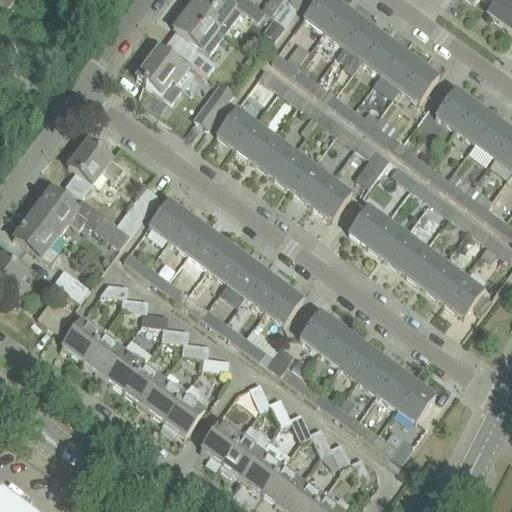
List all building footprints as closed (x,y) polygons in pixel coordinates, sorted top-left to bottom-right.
[(0,0),(0,7),(9,16),(10,15),(7,12),(17,0),(0,0)] [(240,18),(234,13),(216,0),(197,0),(189,12),(225,39),(240,18)] [(236,0),(232,6),(258,25),(264,17),(260,14),(241,0),(236,0)] [(276,0),(270,0),(260,14),(264,17),(265,17),(282,30),(295,12),(296,13),(305,0),(283,0),(281,4),(276,0)] [(326,0),(320,0),(303,23),(322,37),(342,11),(326,0)] [(511,35),(511,0),(504,0),(490,19),(511,35)] [(361,25),(342,11),(322,37),(342,52),(361,25)] [(173,33),(189,45),(202,55),(209,60),(225,39),(189,12),(173,33)] [(342,52),(361,66),(380,40),(361,25),(342,52)] [(380,40),(361,66),(380,80),(400,54),(380,40)] [(178,59),(205,79),(214,68),(186,47),(178,59)] [(276,57),(270,65),(290,80),(296,73),(295,72),(308,55),(297,47),(285,64),(276,57)] [(193,81),(173,66),(157,54),(136,82),(171,108),(181,94),(182,95),(193,81)] [(400,54),(380,80),(399,94),(419,68),(400,54)] [(252,59),(245,68),(253,74),(259,64),(252,59)] [(419,109),(438,83),(419,68),(399,94),(419,109)] [(315,87),(296,73),(290,80),(310,95),(315,87)] [(264,74),(257,83),(277,97),(284,89),(264,74)] [(315,87),(310,95),(329,109),(335,101),(334,100),(344,87),(336,81),(326,94),(315,87)] [(207,134),(233,98),(220,89),(194,125),(207,134)] [(266,128),(285,102),(297,111),(303,103),(284,89),(277,97),(259,122),(266,128)] [(454,94),(435,121),(454,135),(473,109),(454,94)] [(335,101),(329,109),(348,123),(354,115),(335,101)] [(323,117),(303,103),(297,111),(310,121),(299,136),(305,140),(316,125),(323,117)] [(454,135),(473,149),(493,123),(473,109),(454,135)] [(235,114),(216,141),(235,155),(255,128),(235,114)] [(363,121),(354,115),(348,123),(368,137),(378,123),(367,115),(363,121)] [(323,117),(316,125),(336,140),(342,131),(323,117)] [(378,123),(368,137),(395,158),(401,150),(382,136),(387,130),(378,123)] [(511,137),(493,123),(473,149),(493,163),(511,137)] [(255,128),(235,155),(254,169),(274,143),(255,128)] [(361,146),(342,131),(336,140),(355,154),(361,146)] [(511,137),(493,163),(511,178),(511,177),(511,137)] [(274,143),(254,169),(274,184),(293,157),(274,143)] [(368,163),(355,181),(369,191),(388,166),(361,146),(355,154),(368,163)] [(76,178),(65,192),(81,204),(101,178),(115,188),(124,176),(110,166),(111,165),(86,147),(67,172),(76,178)] [(428,170),(401,150),(395,158),(422,178),(428,170)] [(442,151),(432,165),(438,170),(449,156),(442,151)] [(293,157),(274,184),(293,198),(313,171),(293,157)] [(416,186),(388,166),(369,191),(377,197),(381,192),(387,196),(396,184),(410,194),(416,186)] [(428,170),(422,178),(442,192),(453,177),(442,169),(437,176),(428,170)] [(293,198),(312,212),(332,185),(313,171),(293,198)] [(472,191),(453,177),(442,192),(461,206),(472,191)] [(332,226),(351,200),(332,185),(312,212),(332,226)] [(435,200),(416,186),(410,194),(429,208),(435,200)] [(158,201),(144,191),(115,229),(129,239),(158,201)] [(492,205),(472,191),(461,206),(480,221),(492,205)] [(35,219),(33,217),(31,219),(57,239),(67,227),(78,235),(86,223),(49,196),(41,207),(43,209),(35,219)] [(454,214),(435,200),(429,208),(448,223),(454,214)] [(492,205),(480,221),(500,235),(505,227),(489,216),(495,208),(492,205)] [(147,233),(167,248),(187,220),(167,206),(147,233)] [(367,212),(348,238),(367,252),(386,226),(367,212)] [(454,214),(448,223),(468,237),(474,229),(454,214)] [(13,243),(29,255),(51,272),(59,260),(48,251),(57,239),(31,219),(30,221),(32,223),(24,234),(22,232),(13,243)] [(118,255),(129,240),(129,239),(115,229),(103,220),(92,235),(118,255)] [(186,262),(206,234),(187,220),(167,248),(186,262)] [(386,226),(367,252),(386,267),(406,240),(386,226)] [(511,232),(505,227),(500,235),(511,244),(511,232)] [(493,243),(474,229),(468,237),(487,251),(493,243)] [(182,268),(200,283),(205,276),(225,249),(206,234),(186,262),(182,268)] [(386,267),(405,281),(425,254),(406,240),(386,267)] [(511,256),(493,243),(487,251),(505,264),(511,256)] [(225,249),(205,276),(224,290),(245,263),(225,249)] [(425,254),(405,281),(425,295),(444,269),(425,254)] [(129,256),(122,265),(143,280),(149,271),(129,256)] [(0,297),(17,309),(26,297),(16,289),(24,279),(0,261),(0,297)] [(245,263),(224,290),(244,304),(264,277),(245,263)] [(444,269),(425,295),(444,309),(463,283),(444,269)] [(169,285),(149,271),(143,280),(162,294),(169,285)] [(89,294),(63,274),(52,288),(78,308),(89,294)] [(244,304),(263,319),(283,291),(264,277),(244,304)] [(471,289),(467,285),(463,283),(444,309),(463,323),(490,287),(479,279),(471,289)] [(188,300),(169,285),(162,294),(181,309),(188,300)] [(107,289),(100,300),(122,303),(126,303),(127,291),(107,289)] [(282,333),(303,305),(283,291),(263,319),(282,333)] [(207,314),(188,300),(181,309),(200,323),(207,314)] [(148,305),(126,303),(122,303),(121,315),(142,317),(146,318),(148,305)] [(51,306),(37,324),(56,338),(70,320),(51,306)] [(207,314),(200,323),(220,337),(226,328),(207,314)] [(142,317),(141,330),(162,333),(167,333),(168,320),(146,318),(142,317)] [(319,317),(299,343),(319,357),(338,331),(319,317)] [(61,352),(82,368),(105,336),(95,328),(92,332),(82,325),(61,352)] [(245,343),(226,328),(220,337),(239,351),(245,343)] [(319,357),(338,372),(357,346),(338,331),(319,357)] [(162,333),(161,346),(182,348),(187,349),(188,336),(167,333),(162,333)] [(116,344),(105,336),(82,368),(103,383),(123,355),(113,348),(116,344)] [(264,356),(245,343),(239,351),(258,365),(264,356)] [(357,386),(376,360),(357,346),(338,372),(357,386)] [(182,348),(180,360),(202,363),(206,364),(208,351),(187,349),(182,348)] [(292,361),(280,352),(267,370),(294,391),(300,382),(313,364),(302,356),(289,374),(285,371),(292,361)] [(123,355),(103,383),(123,397),(146,366),(135,358),(132,362),(123,355)] [(376,360),(357,386),(377,400),(396,374),(376,360)] [(227,378),(228,366),(206,364),(202,363),(201,375),(227,378)] [(156,374),(146,366),(123,397),(143,412),(163,385),(153,378),(156,374)] [(415,388),(396,374),(377,400),(396,414),(415,388)] [(300,382),(294,391),(313,405),(320,397),(300,382)] [(173,392),(163,385),(143,412),(163,427),(186,396),(176,388),(173,392)] [(415,429),(434,402),(415,388),(396,414),(415,429)] [(260,389),(248,394),(260,418),(271,413),(269,409),(260,389)] [(186,396),(163,427),(184,443),(204,415),(194,408),(200,400),(199,396),(191,390),(186,396)] [(320,397),(313,405),(332,420),(345,402),(344,401),(343,403),(336,398),(330,405),(320,397)] [(354,409),(345,402),(332,420),(352,434),(358,425),(347,417),(354,409)] [(280,404),(269,409),(271,413),(280,433),(291,428),(290,424),(280,404)] [(301,419),(290,424),(291,428),(301,448),(312,442),(310,439),(301,419)] [(358,425),(352,434),(371,448),(377,440),(358,425)] [(249,432),(248,431),(243,438),(234,430),(230,435),(220,427),(200,454),(221,470),(249,432)] [(252,451),(260,439),(249,432),(221,470),(241,485),(261,458),(252,451)] [(322,434),(310,439),(312,442),(322,462),(333,457),(331,454),(322,434)] [(403,444),(395,454),(377,440),(371,448),(398,469),(412,451),(403,444)] [(333,457),(342,477),(353,472),(352,469),(342,449),(331,454),(333,457)] [(271,465),(261,458),(241,485),(262,500),(285,468),(274,460),(271,465)] [(363,464),(352,469),(353,472),(363,493),(372,482),(363,464)] [(296,476),(285,468),(262,500),(278,511),(283,511),(302,488),(292,480),(296,476)] [(315,490),(312,495),(302,488),(283,511),(315,511),(326,498),(315,490)] [(0,511),(26,511),(0,492),(0,511)] [(335,511),(333,510),(336,506),(326,498),(315,511),(335,511)]
